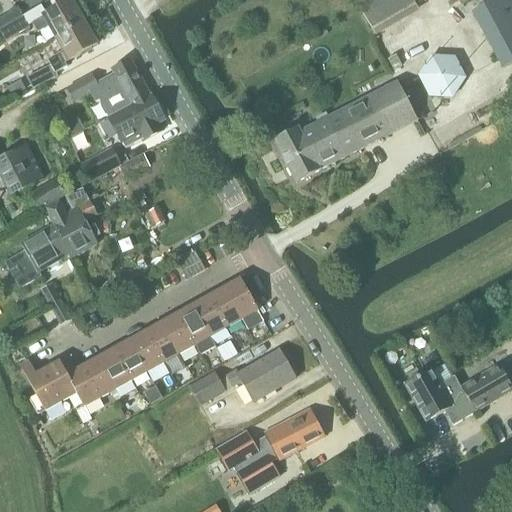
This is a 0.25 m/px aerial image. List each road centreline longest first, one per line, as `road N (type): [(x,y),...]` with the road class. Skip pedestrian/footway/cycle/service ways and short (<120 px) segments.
road 1 (residential): [(427,511),(264,252)]
road 2 (residential): [(264,252),(122,0)]
road 3 (residential): [(264,252),(85,350)]
